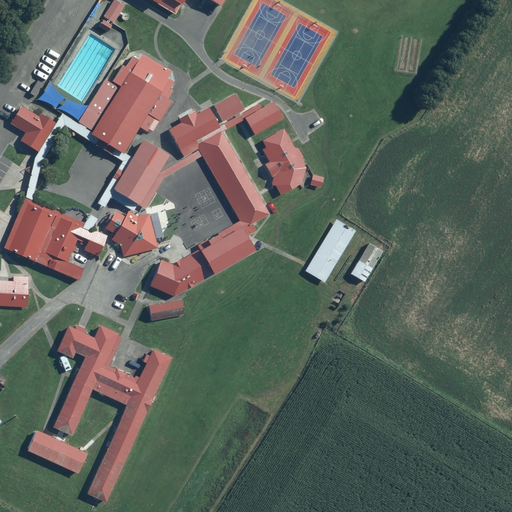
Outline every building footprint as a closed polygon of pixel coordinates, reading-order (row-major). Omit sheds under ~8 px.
[(133,7),(121,0),(110,18),(122,25),(133,7)] [(153,0),(177,13),(184,0),(153,0)] [(104,21),(100,28),(109,33),(113,27),(104,21)] [(180,78),(143,55),(140,61),(133,57),(126,67),(123,65),(112,84),(105,79),(78,122),(94,132),(92,135),(125,155),(140,130),(150,136),(171,102),(167,99),(180,78)] [(215,106),(223,122),(245,111),(237,94),(215,106)] [(284,118),(274,101),(245,118),(255,135),(284,118)] [(39,117),(23,107),(13,124),(27,132),(21,141),(39,151),(57,122),(41,113),(39,117)] [(245,226),(174,265),(162,260),(151,287),(175,296),(257,251),(248,234),(255,231),(251,224),(268,214),(210,109),(172,130),(185,154),(200,146),(245,226)] [(295,148),(284,128),(261,140),(265,147),(261,149),(268,161),(263,164),(281,196),(302,184),(307,168),(302,161),(303,157),(299,148),(295,148)] [(144,140),(115,189),(142,205),(171,156),(144,140)] [(313,175),(311,184),(321,187),(324,177),(313,175)] [(109,235),(26,199),(4,248),(79,280),(84,269),(67,262),(77,239),(102,250),(109,235)] [(116,210),(105,229),(115,235),(112,240),(119,244),(123,258),(159,248),(150,214),(138,217),(129,212),(127,217),(116,210)] [(357,231),(337,219),(305,271),(325,283),(357,231)] [(383,252),(369,243),(351,274),(365,282),(383,252)] [(29,282),(0,280),(0,306),(28,308),(29,282)] [(182,299),(149,305),(152,320),(185,314),(182,299)] [(89,493),(107,501),(173,357),(153,348),(137,382),(126,378),(129,373),(117,368),(114,373),(103,368),(118,334),(101,326),(95,339),(69,328),(59,350),(72,357),(75,351),(87,356),(55,426),(72,434),(97,379),(133,396),(89,493)] [(37,431),(28,451),(79,473),(88,454),(37,431)]
